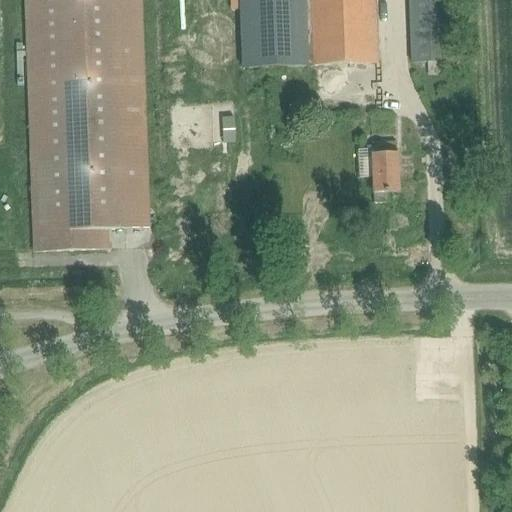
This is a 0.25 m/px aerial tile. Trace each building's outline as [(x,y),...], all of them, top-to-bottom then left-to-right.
[(138,0),(25,0),(34,254),(106,251),(105,231),(147,230),(138,0)] [(238,0),(241,70),(306,68),(376,66),(373,0),(238,0)] [(406,0),(409,65),(448,64),(445,0),(406,0)] [(358,75),(339,76),(339,85),(358,84),(358,75)] [(387,195),(397,195),(396,156),(395,156),(395,144),(371,145),(373,205),(387,205),(387,195)]
